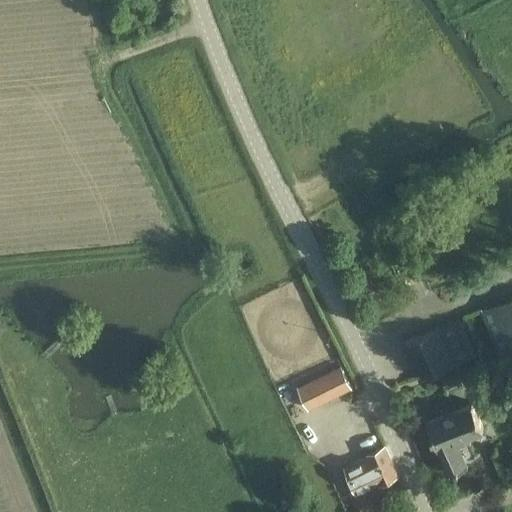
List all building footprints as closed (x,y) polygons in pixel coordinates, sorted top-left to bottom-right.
[(511,294),(481,307),(506,367),(511,364),(511,294)] [(458,317),(405,341),(421,377),(474,354),(458,317)] [(340,366),(297,386),(308,410),(351,390),(340,366)] [(455,373),(440,379),(446,392),(460,386),(455,373)] [(472,402),(426,422),(437,448),(439,448),(450,472),(449,472),(450,474),(483,459),(480,454),(475,456),(466,436),(483,428),(472,402)] [(323,410),(304,417),(325,469),(344,462),(323,410)] [(357,494),(398,476),(385,447),(344,465),(357,494)]
